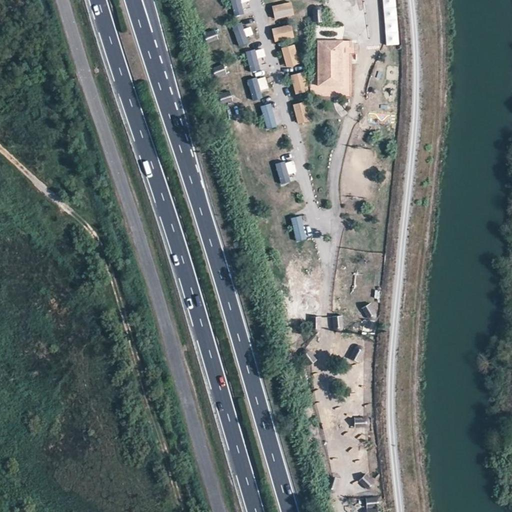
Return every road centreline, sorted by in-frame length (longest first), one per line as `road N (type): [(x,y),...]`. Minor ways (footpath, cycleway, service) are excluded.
road 1 (unclassified): [(222,511),(63,0)]
road 2 (primary): [(99,0),(253,511)]
road 3 (primary): [(289,511),(137,10)]
road 4 (unknown): [(336,227),(293,122),(265,0)]
